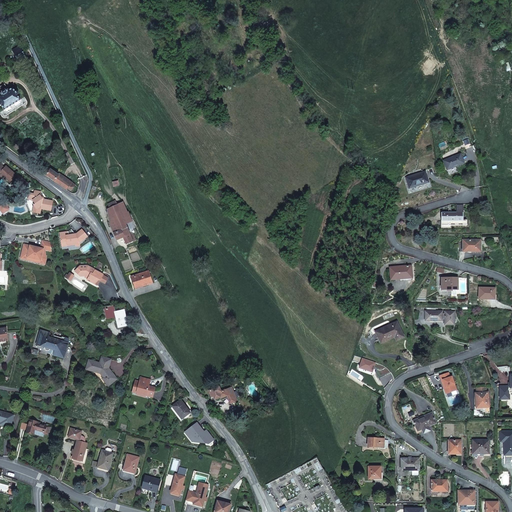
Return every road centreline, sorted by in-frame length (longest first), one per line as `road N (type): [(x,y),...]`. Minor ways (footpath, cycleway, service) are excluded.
road 1 (unclassified): [(81,207),(179,378),(252,474),(265,511)]
road 2 (residential): [(511,334),(403,378),(389,394),(388,413),(400,433),(501,491),(511,509)]
road 3 (residential): [(487,191),(403,213),(391,231),(401,249),(511,287)]
road 4 (residential): [(81,207),(92,176),(7,0)]
road 5 (unknown): [(9,74),(78,169),(75,203)]
